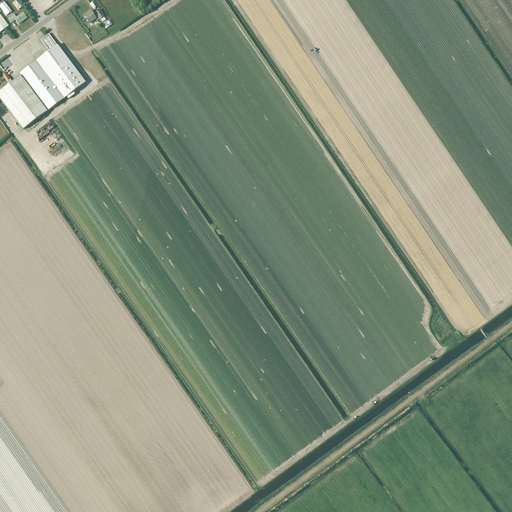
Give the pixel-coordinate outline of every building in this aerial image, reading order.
[(4,2),(0,5),(0,7),(6,16),(11,12),(4,2)] [(19,25),(27,18),(23,13),(16,18),(14,15),(8,19),(8,21),(6,23),(0,15),(0,10),(0,11),(0,10),(0,32),(9,26),(8,26),(15,20),(19,25)] [(97,22),(104,17),(99,10),(95,13),(96,15),(94,16),(90,12),(83,17),(89,25),(96,20),(97,22)] [(12,82),(9,85),(0,91),(0,100),(23,130),(67,97),(73,93),(85,83),(57,46),(49,34),(41,41),(49,52),(18,75),(20,77),(12,82)] [(5,73),(1,75),(9,85),(12,82),(10,79),(5,73)]
